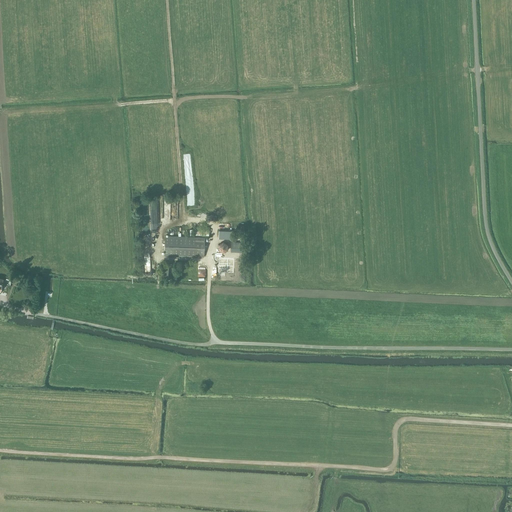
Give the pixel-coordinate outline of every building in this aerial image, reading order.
[(156,221),(152,220),(152,226),(149,226),(149,228),(159,229),(160,217),(157,217),(156,221)] [(219,238),(231,239),(232,231),(219,231),(219,238)] [(204,258),(205,237),(165,236),(164,255),(204,258)] [(243,253),(244,242),(231,242),(230,252),(243,253)] [(219,259),(218,272),(233,273),(234,259),(219,259)] [(166,263),(165,278),(171,278),(171,273),(174,273),(174,268),(172,268),(172,264),(166,263)]
